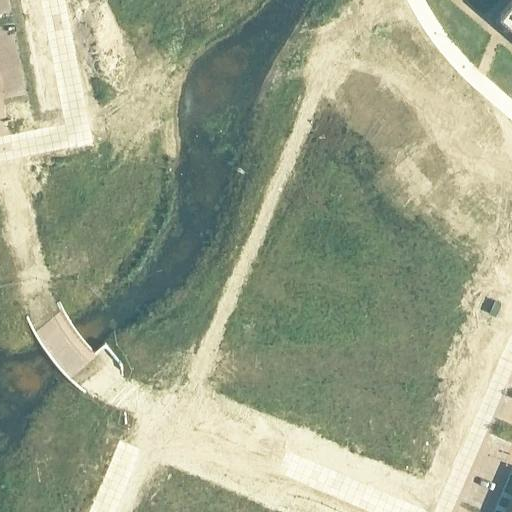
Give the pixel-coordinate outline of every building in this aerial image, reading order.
[(511,0),(499,14),(502,17),(502,18),(511,26),(511,0)] [(326,100),(321,111),(348,123),(352,114),(351,114),(366,80),(345,71),(331,102),(326,100)] [(366,80),(351,114),(352,114),(371,122),(385,88),(366,80)] [(385,88),(371,122),(391,131),(405,97),(385,88)] [(405,97),(391,131),(410,139),(411,139),(425,105),(405,97)] [(410,139),(406,148),(433,160),(438,148),(433,145),(446,114),(425,105),(411,139),(410,139)] [(447,152),(432,186),(452,194),(467,160),(447,152)] [(321,154),(318,161),(329,166),(332,159),(321,154)] [(332,159),(329,166),(340,171),(343,163),(332,159)] [(467,160),(452,194),(471,202),(485,168),(467,160)] [(485,168),(471,202),(490,210),(504,176),(485,168)] [(356,169),(353,176),(364,181),(367,174),(356,169)] [(511,179),(504,176),(490,210),(507,218),(508,218),(511,210),(511,179)] [(376,177),(373,185),(384,190),(387,182),(376,177)] [(407,191),(404,198),(415,203),(418,195),(407,191)] [(289,202),(280,221),(314,236),(323,216),(289,202)] [(273,239),(272,240),(301,252),(300,253),(306,256),(314,236),(280,221),(273,239)] [(436,221),(432,232),(439,236),(444,225),(436,221)] [(432,232),(427,243),(434,247),(439,236),(432,232)] [(267,237),(259,256),(293,271),(300,253),(301,252),(272,240),(273,239),(267,237)] [(474,237),(469,248),(476,252),(481,241),(474,237)] [(469,248),(464,260),(472,263),(476,252),(469,248)] [(360,249),(355,260),(364,264),(369,253),(360,249)] [(369,253),(364,264),(374,268),(378,257),(369,253)] [(259,256),(251,275),(285,290),(293,271),(259,256)] [(499,265),(495,273),(506,278),(510,270),(499,265)] [(251,275),(243,294),(277,308),(285,290),(251,275)] [(344,286),(339,297),(348,301),(353,290),(344,286)] [(353,290),(348,301),(358,305),(362,294),(353,290)] [(243,294),(235,313),(269,327),(277,308),(243,294)] [(394,298),(389,310),(398,313),(403,302),(394,298)] [(403,302),(398,313),(407,317),(412,306),(403,302)] [(451,305),(442,326),(479,342),(488,321),(451,305)] [(235,313),(227,331),(261,346),(269,327),(235,313)] [(328,324),(323,335),(332,339),(337,328),(328,324)] [(442,326),(433,346),(471,361),(479,342),(442,326)] [(337,328),(332,339),(341,343),(346,332),(337,328)] [(227,331),(219,350),(253,365),(261,346),(227,331)] [(377,338),(372,349),(381,353),(386,342),(377,338)] [(386,342),(381,353),(390,357),(395,346),(386,342)] [(433,346),(425,365),(462,381),(471,361),(433,346)] [(219,350),(211,369),(244,383),(253,365),(219,350)] [(312,361),(307,372),(316,376),(321,365),(312,361)] [(321,365),(316,376),(325,380),(330,369),(321,365)] [(425,365),(416,385),(454,401),(462,381),(425,365)] [(211,369),(202,389),(236,403),(244,383),(211,369)] [(360,378),(355,389),(364,393),(369,382),(360,378)] [(369,382),(364,393),(373,397),(378,386),(369,382)] [(416,385),(408,405),(445,421),(454,401),(416,385)] [(296,399),(291,410),(300,414),(305,403),(296,399)] [(305,403),(300,414),(309,418),(314,407),(305,403)] [(408,405),(399,425),(437,441),(445,421),(408,405)] [(343,418),(338,429),(347,433),(352,422),(343,418)] [(352,422),(347,433),(356,437),(361,425),(352,422)] [(399,425),(391,445),(428,461),(437,441),(399,425)] [(391,445),(382,466),(419,482),(428,461),(391,445)]
